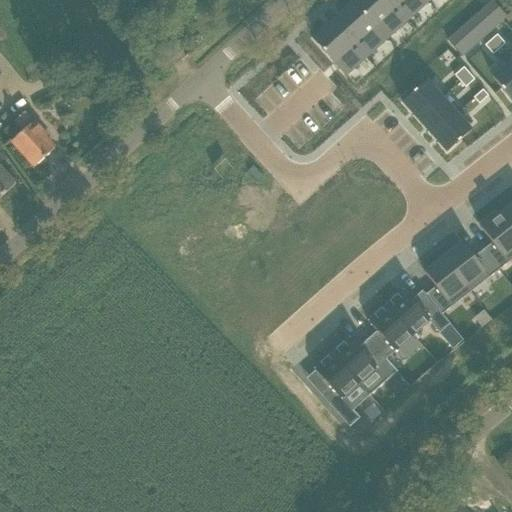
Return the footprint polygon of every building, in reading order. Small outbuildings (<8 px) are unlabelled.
[(387,38),(408,20),(389,0),(354,0),(354,1),(387,38)] [(389,0),(408,20),(428,1),(427,0),(389,0)] [(387,38),(354,1),(333,19),(367,57),(387,38)] [(498,8),(489,16),(498,25),(507,17),(498,8)] [(498,25),(489,16),(480,24),(489,33),(498,25)] [(367,57),(333,19),(312,38),(345,76),(367,57)] [(471,31),(480,41),(489,33),(480,24),(471,31)] [(471,49),(480,41),(471,31),(462,39),(471,49)] [(497,35),(491,41),(499,50),(505,44),(497,35)] [(471,49),(462,39),(453,47),(462,57),(471,49)] [(499,50),(491,41),(485,46),(493,55),(499,50)] [(511,102),(511,66),(510,63),(492,77),(511,102)] [(454,76),(460,82),(469,74),(463,68),(454,76)] [(474,79),(469,74),(460,82),(465,88),(474,79)] [(417,121),(442,99),(427,82),(402,104),(417,121)] [(488,96),(483,90),(474,98),(479,104),(488,96)] [(432,137),(457,115),(442,99),(417,121),(432,137)] [(44,139),(46,137),(34,122),(33,122),(24,113),(4,131),(35,165),(34,167),(35,167),(54,149),(54,148),(53,149),(44,139)] [(472,132),(457,115),(432,137),(447,154),(472,132)] [(0,198),(15,185),(0,169),(0,198)] [(323,226),(369,187),(353,169),(307,207),(323,226)] [(511,204),(500,214),(511,228),(511,204)] [(484,250),(483,250),(499,270),(509,263),(504,257),(511,251),(511,228),(500,214),(481,228),(494,244),(485,251),(484,250)] [(489,278),(499,270),(483,250),(483,251),(484,252),(475,259),(462,243),(444,258),(466,287),(485,272),(489,278)] [(448,302),(466,287),(444,258),(425,273),(437,288),(428,295),(427,294),(426,294),(440,312),(442,315),(452,307),(448,302)] [(386,302),(411,334),(440,312),(426,294),(423,290),(414,298),(405,287),(386,302)] [(375,328),(366,335),(382,356),(411,334),(386,302),(367,317),(375,328)] [(329,347),(353,379),(382,356),(366,335),(356,343),(348,332),(329,347)] [(353,379),(329,347),(309,362),(318,372),(309,379),(325,401),(353,379)] [(397,372),(386,360),(379,366),(390,378),(395,373),(396,372),(396,373),(397,372)] [(467,511),(443,492),(425,511),(467,511)]
